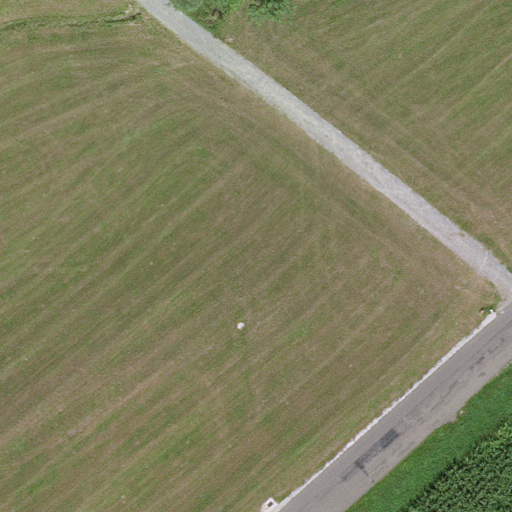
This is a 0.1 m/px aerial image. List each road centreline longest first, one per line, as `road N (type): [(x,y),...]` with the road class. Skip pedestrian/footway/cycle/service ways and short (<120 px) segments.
road 1 (track): [(149,0),(511,286)]
road 2 (unclassified): [(511,343),(322,511)]
